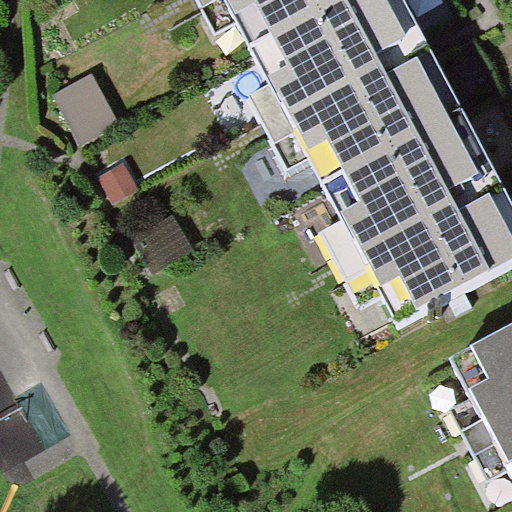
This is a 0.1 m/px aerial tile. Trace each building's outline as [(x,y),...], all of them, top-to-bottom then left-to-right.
[(203,0),(236,63),(359,0),(203,0)] [(359,0),(236,63),(308,202),(464,123),(400,0),(359,0)] [(102,72),(63,91),(87,141),(126,123),(102,72)] [(511,217),(464,123),(308,202),(380,344),(511,276),(511,217)] [(511,326),(452,358),(511,472),(511,326)]
